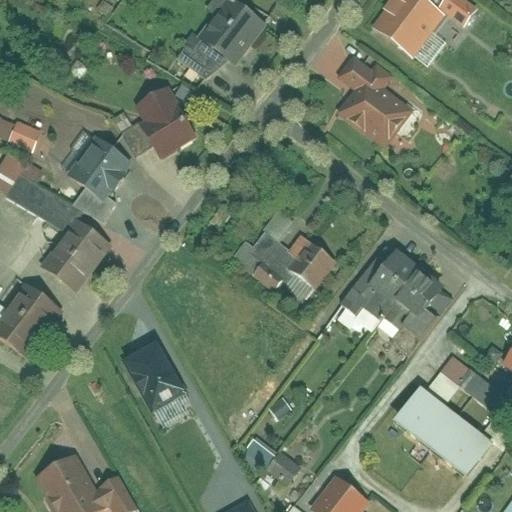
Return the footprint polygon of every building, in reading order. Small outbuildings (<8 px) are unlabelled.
[(234,0),(233,0),(196,51),(228,75),(266,23),(234,0)] [(407,0),(402,0),(376,35),(413,62),(441,24),(407,0)] [(363,102),(352,114),(381,140),(404,114),(383,95),(397,80),(378,62),(370,71),(355,58),(336,78),(360,99),(363,102)] [(184,141),(161,96),(132,111),(144,133),(129,141),(140,164),(184,141)] [(54,145),(0,118),(0,142),(44,164),(54,145)] [(136,164),(125,143),(113,150),(124,170),(86,191),(102,219),(143,197),(127,169),(136,164)] [(105,234),(19,179),(2,205),(61,243),(41,275),(67,292),(105,234)] [(268,236),(245,263),(284,296),(299,277),(316,291),(334,270),(305,245),(293,258),(268,237),(268,236)] [(354,302),(407,346),(429,320),(429,319),(418,311),(435,291),(393,256),(354,302)] [(0,316),(0,353),(15,363),(51,304),(24,287),(5,319),(0,316)] [(187,400),(157,347),(124,366),(154,418),(187,400)] [(506,401),(453,359),(443,371),(496,413),(506,401)] [(511,359),(501,373),(511,381),(511,359)] [(489,452),(423,397),(398,427),(464,482),(489,452)] [(256,443),(244,456),(262,472),(274,459),(256,443)] [(277,457),(264,476),(286,492),(300,473),(277,457)] [(128,511),(114,485),(93,496),(75,462),(36,484),(51,511),(128,511)] [(307,511),(371,511),(374,510),(337,478),(307,511)]
